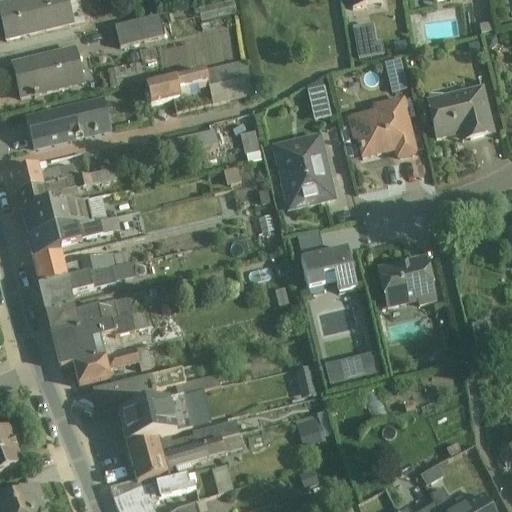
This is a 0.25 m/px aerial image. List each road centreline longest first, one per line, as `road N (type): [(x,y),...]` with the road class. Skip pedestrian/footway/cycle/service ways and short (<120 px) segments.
road 1 (residential): [(91,511),(40,375)]
road 2 (residential): [(40,375),(0,250)]
road 3 (residential): [(511,178),(398,219)]
